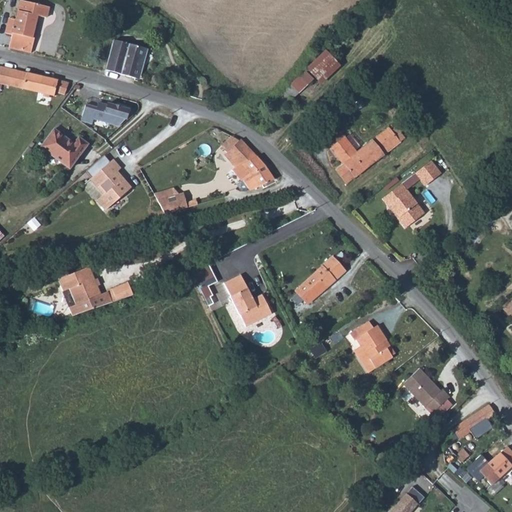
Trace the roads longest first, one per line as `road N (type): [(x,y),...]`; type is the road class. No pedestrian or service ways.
road 1 (unclassified): [(0,57),(246,132),(452,334),(511,420)]
road 2 (unknown): [(493,390),(432,456),(433,471),(471,511)]
